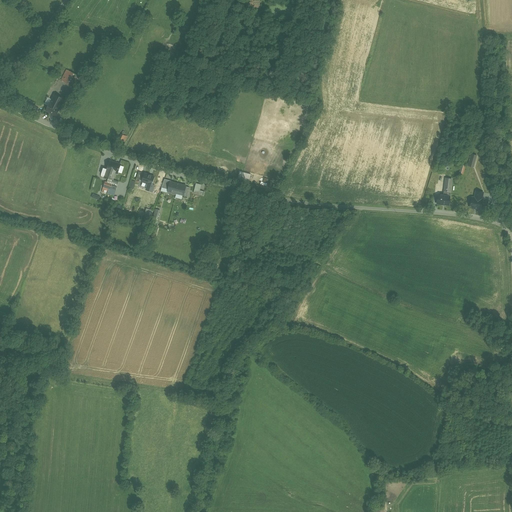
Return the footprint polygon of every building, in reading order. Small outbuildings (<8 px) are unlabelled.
[(79,76),(67,70),(61,80),(73,86),(79,76)] [(64,99),(56,95),(51,103),(60,107),(64,99)] [(35,112),(37,107),(23,101),(21,106),(35,112)] [(51,103),(50,102),(46,110),(56,116),(60,108),(60,107),(51,103)] [(119,164),(109,161),(107,169),(104,168),(101,176),(108,178),(113,180),(116,173),(119,164)] [(251,174),(240,171),(237,183),(248,186),(251,174)] [(155,177),(145,174),(142,181),(149,184),(148,186),(147,190),(152,192),(154,185),(152,184),(155,177)] [(113,180),(108,178),(107,182),(112,184),(111,185),(114,186),(118,187),(120,182),(113,180)] [(170,180),(165,179),(161,191),(166,193),(167,192),(170,180)] [(186,185),(170,180),(167,192),(176,194),(175,198),(182,200),(183,196),(187,197),(190,187),(186,186),(186,185)] [(107,182),(105,181),(103,189),(112,192),(114,186),(111,185),(112,184),(107,182)] [(203,191),(198,190),(200,184),(194,183),(192,192),(202,195),(203,191)] [(450,192),(444,191),(444,195),(438,195),(437,204),(441,204),(442,204),(449,205),(450,196),(450,192)] [(482,198),(478,197),(478,194),(473,193),(473,192),(469,192),(468,196),(472,197),(471,199),(473,200),(471,207),(480,209),(482,201),(481,201),(482,198)] [(160,210),(155,209),(152,222),(157,223),(160,210)]
